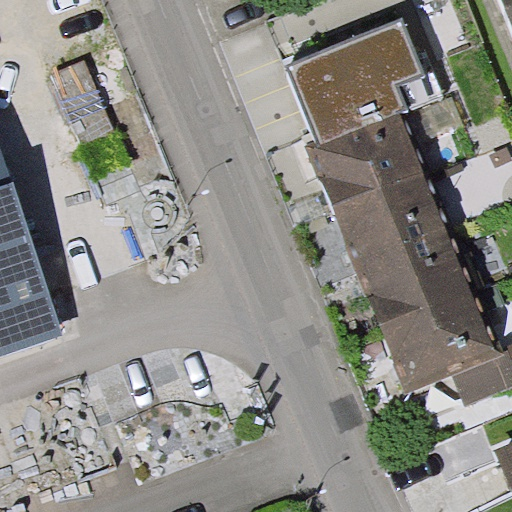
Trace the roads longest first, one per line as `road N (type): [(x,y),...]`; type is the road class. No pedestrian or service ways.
road 1 (residential): [(145,0),(315,420),(361,511)]
road 2 (unknown): [(243,242),(0,346)]
